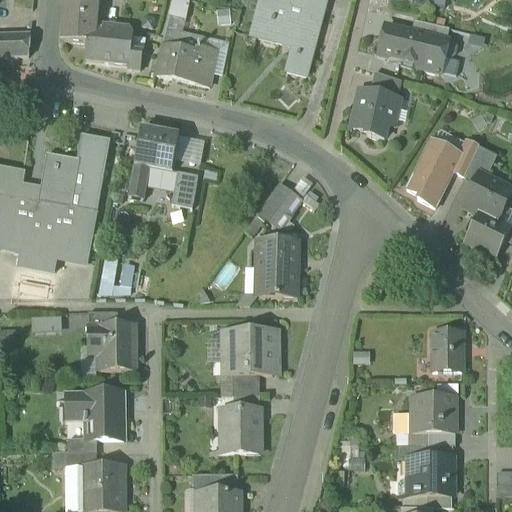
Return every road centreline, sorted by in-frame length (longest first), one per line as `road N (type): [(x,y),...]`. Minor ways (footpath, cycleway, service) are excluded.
road 1 (residential): [(53,0),(45,62),(67,83),(322,160)]
road 2 (residential): [(153,309),(152,511)]
road 3 (residential): [(334,316),(288,511)]
road 4 (residential): [(492,315),(491,511)]
road 5 (residential): [(153,309),(177,316),(334,316)]
road 6 (residential): [(370,198),(492,315)]
road 7 (residential): [(322,160),(361,0)]
road 8 (unknown): [(334,316),(492,315)]
road 9 (residential): [(16,311),(153,309)]
road 10 (residential): [(370,198),(334,316)]
